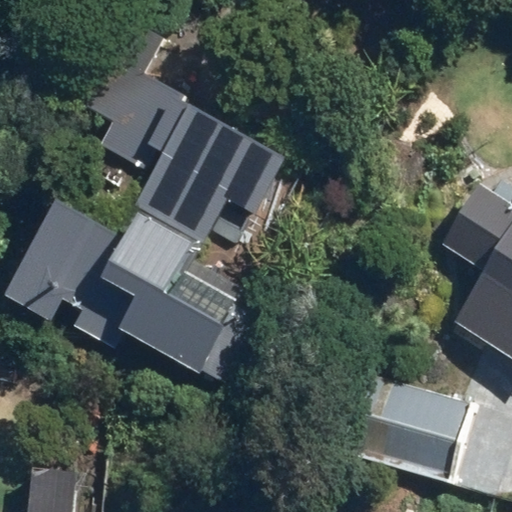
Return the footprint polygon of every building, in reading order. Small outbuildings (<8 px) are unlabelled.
[(246,227),(277,169),(175,114),(181,104),(108,64),(81,113),(109,128),(98,148),(149,175),(126,216),(194,253),(216,212),(246,227)] [(511,213),(472,188),(411,283),(511,347),(511,213)] [(107,249),(41,214),(2,286),(71,323),(65,334),(109,358),(115,347),(189,387),(228,315),(164,280),(176,259),(119,228),(107,249)] [(473,402),(372,374),(356,434),(457,461),(473,402)] [(72,511),(74,470),(23,467),(20,511),(72,511)]
